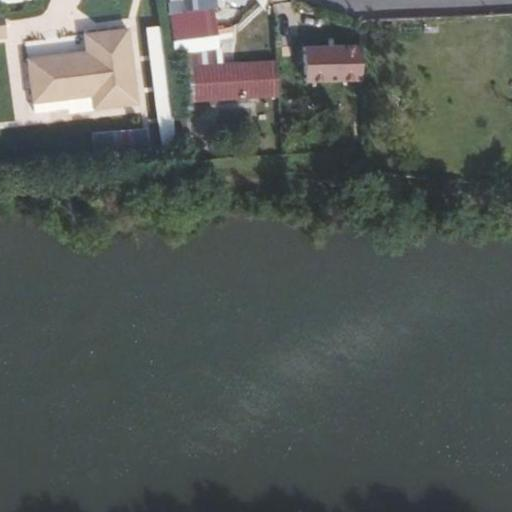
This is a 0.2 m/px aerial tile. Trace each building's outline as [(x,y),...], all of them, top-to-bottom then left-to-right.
[(214,39),(209,2),(167,7),(171,43),(214,39)] [(132,101),(124,26),(80,31),(82,49),(83,57),(77,57),(76,49),(23,55),(28,99),(87,93),(88,106),(132,101)] [(301,39),(304,77),(361,73),(358,35),(301,39)] [(271,87),(269,56),(186,61),(187,93),(271,87)] [(147,128),(100,132),(102,156),(149,153),(147,128)]
